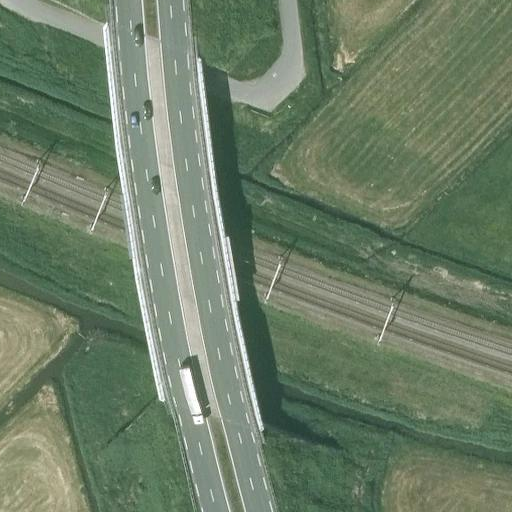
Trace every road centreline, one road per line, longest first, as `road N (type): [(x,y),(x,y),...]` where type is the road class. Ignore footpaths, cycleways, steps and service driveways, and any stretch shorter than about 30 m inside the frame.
road 1 (primary): [(128,0),(146,176),(214,511)]
road 2 (primary): [(255,511),(190,188),(169,0)]
road 3 (unclassified): [(285,0),(292,61),(262,99),(18,0)]
